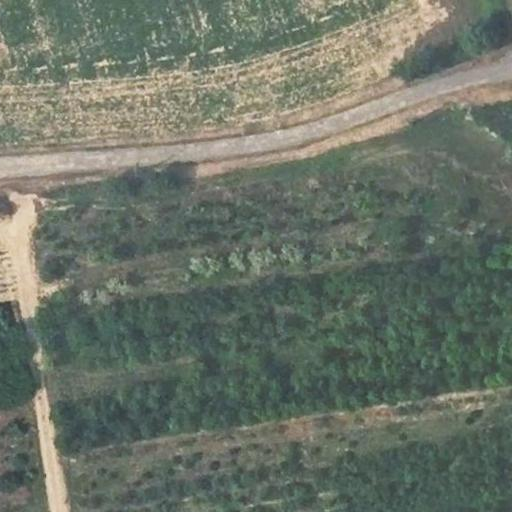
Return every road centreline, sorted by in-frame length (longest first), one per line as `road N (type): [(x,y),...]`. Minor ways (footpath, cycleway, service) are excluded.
road 1 (unclassified): [(0,168),(284,138),(511,71)]
road 2 (track): [(60,511),(22,222)]
